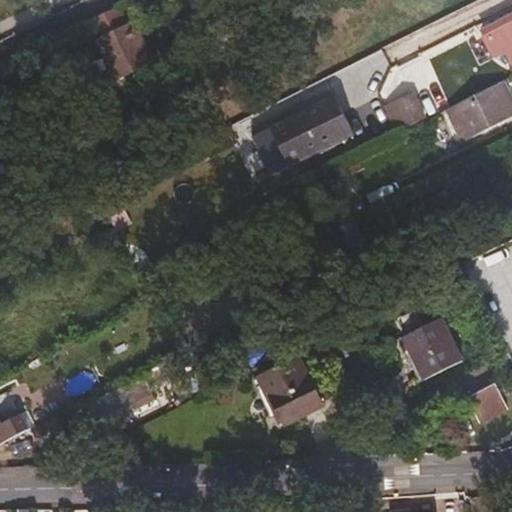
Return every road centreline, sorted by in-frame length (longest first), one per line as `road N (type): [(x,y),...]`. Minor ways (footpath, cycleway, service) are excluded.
road 1 (residential): [(0,490),(511,467)]
road 2 (unknown): [(115,0),(0,57)]
road 3 (unknown): [(504,0),(390,57)]
